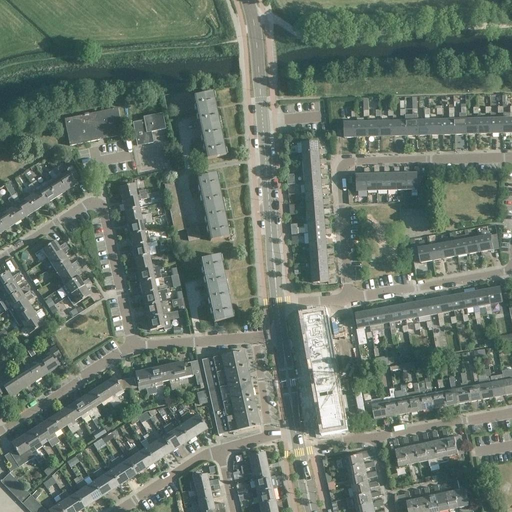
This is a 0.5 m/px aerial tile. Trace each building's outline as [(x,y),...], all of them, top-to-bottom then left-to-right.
[(225,156),(215,108),(212,93),(193,97),(206,160),(225,156)] [(467,135),(466,121),(466,108),(461,108),(461,114),(459,114),(460,121),(454,121),(454,136),(467,135)] [(97,141),(109,138),(123,135),(117,109),(64,120),(69,146),(97,141)] [(418,137),(430,136),(430,122),(429,109),(424,109),(424,115),(425,122),(418,122),(418,137)] [(442,136),(454,136),(454,121),(454,109),(449,109),(449,115),(449,121),(442,121),(442,136)] [(381,138),(381,123),(381,110),(376,110),(376,116),(376,123),(369,123),(369,138),(381,138)] [(151,133),(165,130),(162,114),(143,118),(143,121),(132,123),(137,146),(153,143),(151,133)] [(511,119),(503,120),(503,134),(511,134),(511,119)] [(479,135),(478,120),(466,121),(467,135),(479,135)] [(491,120),(478,120),(479,135),(491,135),(491,120)] [(503,120),(496,120),(491,120),(491,135),(503,134),(503,120)] [(442,136),(442,121),(430,122),(430,136),(442,136)] [(406,137),(405,122),(393,123),(394,137),(406,137)] [(418,137),(418,122),(405,122),(406,137),(418,137)] [(357,138),(357,123),(344,124),(345,139),(357,138)] [(369,123),(357,123),(357,138),(369,138),(369,123)] [(394,137),(393,123),(381,123),(381,138),(394,137)] [(319,151),(318,142),(302,144),(297,144),(297,154),(303,154),(325,152),(325,150),(319,151)] [(325,154),(325,152),(303,154),(304,164),(326,162),(326,160),(320,161),(319,155),(325,154)] [(326,162),(304,164),(304,174),(327,172),(326,170),(320,171),(320,165),(326,165),(326,162)] [(52,171),(65,192),(76,185),(73,180),(78,177),(71,167),(67,169),(67,171),(68,173),(62,176),(61,175),(60,174),(56,168),(52,171)] [(407,191),(407,168),(404,168),(404,175),(399,175),(399,168),(397,169),(397,191),(407,191)] [(409,168),(407,168),(407,191),(418,191),(417,175),(419,175),(419,168),(414,168),(415,175),(409,175),(409,168)] [(367,192),(367,169),(364,169),(364,176),(356,176),(357,192),(367,192)] [(377,192),(377,169),(374,169),(374,176),(369,176),(369,169),(367,169),(367,192),(377,192)] [(379,169),(377,169),(377,192),(387,191),(387,169),(384,169),(385,175),(379,176),(379,169)] [(397,191),(397,169),(394,169),(395,175),(389,175),(389,169),(387,169),(387,191),(397,191)] [(39,188),(35,182),(28,170),(24,172),(31,184),(32,184),(45,205),(55,198),(46,183),(39,188)] [(52,179),(51,180),(46,183),(55,198),(65,192),(52,171),(48,173),(52,179)] [(327,175),(327,172),(304,174),(305,184),(327,182),(327,180),(321,181),(321,175),(327,175)] [(229,237),(218,189),(215,174),(196,178),(210,242),(229,237)] [(327,185),(327,182),(305,184),(306,194),(328,192),(328,190),(322,190),(321,185),(327,185)] [(165,191),(177,189),(175,183),(164,185),(165,191)] [(35,212),(45,205),(32,184),(31,184),(32,184),(28,187),(33,195),(27,199),(35,212)] [(122,200),(136,197),(134,185),(119,188),(122,200)] [(166,197),(178,195),(177,189),(165,191),(166,197)] [(328,192),(306,194),(307,204),(329,202),(329,200),(323,201),(322,195),(328,194),(328,192)] [(124,212),(138,209),(137,201),(156,197),(155,193),(146,194),(146,195),(140,196),(136,197),(122,200),(124,212)] [(35,212),(27,199),(20,203),(15,195),(7,200),(11,205),(15,203),(17,206),(24,218),(35,212)] [(167,203),(179,201),(178,195),(166,197),(167,203)] [(169,209),(180,206),(179,201),(167,203),(169,209)] [(329,204),(329,202),(307,204),(307,214),(330,212),(330,210),(323,210),(323,205),(329,204)] [(4,209),(14,225),(24,218),(17,206),(7,212),(5,209),(4,209)] [(170,215),(182,212),(180,206),(169,209),(170,215)] [(14,225),(4,209),(0,211),(0,224),(4,231),(14,225)] [(127,224),(151,218),(150,214),(140,216),(138,209),(124,212),(127,224)] [(171,221),(183,218),(182,212),(170,215),(171,221)] [(330,212),(307,214),(308,224),(331,222),(330,220),(324,220),(324,215),(330,214),(330,212)] [(143,233),(147,232),(145,224),(152,223),(151,218),(127,224),(129,236),(143,233)] [(173,227),(184,224),(183,218),(171,221),(173,227)] [(331,222),(308,224),(309,234),(331,232),(331,230),(325,230),(325,225),(331,224),(331,222)] [(184,224),(173,227),(174,233),(177,232),(186,230),(184,224)] [(191,229),(194,240),(200,239),(197,227),(191,229)] [(188,242),(194,240),(191,229),(186,230),(186,234),(188,242)] [(132,247),(156,242),(159,241),(158,237),(148,239),(147,232),(143,233),(129,236),(132,247)] [(331,234),(331,232),(309,234),(310,244),(332,242),(332,240),(326,240),(325,234),(331,234)] [(478,238),(480,252),(493,250),(490,236),(478,238)] [(480,252),(478,238),(466,240),(468,254),(480,252)] [(468,254),(466,240),(454,242),(457,257),(468,254)] [(47,260),(67,247),(65,244),(59,248),(55,242),(41,250),(47,260)] [(134,259),(148,256),(147,249),(157,247),(156,242),(132,247),(134,259)] [(332,244),(332,242),(310,244),(310,254),(333,252),(333,250),(327,250),(326,245),(332,244)] [(433,261),(430,247),(426,248),(425,242),(419,243),(420,249),(418,249),(420,263),(433,261)] [(457,257),(454,242),(442,245),(445,259),(457,257)] [(442,245),(430,247),(433,261),(445,259),(442,245)] [(67,247),(47,260),(53,269),(66,260),(64,257),(67,254),(66,252),(69,250),(67,247)] [(333,254),(333,252),(310,254),(311,264),(334,262),(333,260),(327,260),(327,255),(333,254)] [(137,271),(161,266),(160,262),(150,264),(148,256),(134,259),(137,271)] [(232,319),(221,264),(219,256),(200,260),(213,323),(232,319)] [(70,266),(66,260),(53,269),(59,277),(78,265),(76,262),(70,266)] [(334,262),(311,264),(312,274),(334,272),(334,270),(328,270),(328,264),(334,264),(334,262)] [(78,265),(59,277),(65,286),(78,278),(74,272),(80,268),(78,265)] [(139,283),(153,280),(152,273),(162,271),(161,266),(137,271),(139,283)] [(0,289),(19,277),(18,274),(11,279),(7,272),(2,276),(0,273),(0,289)] [(334,272),(312,274),(313,284),(328,283),(328,284),(335,284),(335,279),(329,280),(328,274),(335,274),(334,272)] [(0,297),(2,301),(19,290),(15,285),(22,281),(19,277),(0,289),(0,297)] [(78,278),(65,286),(61,289),(67,298),(90,283),(88,280),(82,284),(78,278)] [(142,295),(166,290),(165,286),(155,288),(153,280),(139,283),(142,295)] [(90,283),(67,298),(73,307),(76,304),(76,305),(89,296),(87,292),(90,290),(89,288),(92,286),(90,283)] [(496,289),(488,290),(490,304),(496,303),(503,302),(500,288),(496,289)] [(11,308),(31,295),(29,292),(23,296),(19,290),(2,301),(6,299),(11,308)] [(144,307),(158,304),(157,296),(167,294),(166,290),(142,295),(144,307)] [(492,317),(490,304),(488,290),(476,292),(478,306),(485,305),(487,317),(492,317)] [(479,313),(478,306),(476,292),(464,295),(466,309),(473,307),(475,320),(476,326),(482,325),(480,319),(479,313)] [(13,319),(30,308),(27,303),(33,299),(31,295),(11,308),(8,310),(13,319)] [(466,309),(464,295),(452,297),(454,311),(466,309)] [(53,297),(45,302),(49,309),(58,304),(53,297)] [(452,297),(440,299),(442,313),(454,311),(452,297)] [(440,299),(428,301),(430,315),(442,313),(440,299)] [(428,301),(415,303),(418,317),(430,315),(428,301)] [(419,324),(418,317),(415,303),(403,306),(406,320),(413,318),(415,330),(416,337),(421,336),(420,330),(419,324)] [(159,309),(158,304),(144,307),(146,319),(171,314),(170,309),(163,311),(163,308),(159,309)] [(407,326),(406,320),(403,306),(391,308),(394,322),(395,328),(402,327),(404,337),(409,336),(408,332),(407,326)] [(23,325),(42,313),(41,310),(34,314),(30,308),(13,319),(19,328),(23,325)] [(395,328),(394,322),(391,308),(379,310),(382,324),(389,323),(391,335),(393,345),(398,344),(396,334),(395,328)] [(379,310),(367,312),(370,326),(371,326),(371,332),(378,331),(379,337),(384,336),(379,310)] [(370,326),(367,312),(355,314),(358,329),(370,326)] [(23,325),(24,327),(29,335),(42,326),(38,321),(45,316),(42,313),(23,325)] [(171,314),(146,319),(149,331),(163,328),(161,320),(172,318),(171,314)] [(326,317),(305,321),(323,428),(345,424),(326,317)] [(39,360),(47,373),(60,365),(56,359),(61,356),(55,348),(50,351),(51,352),(39,360)] [(485,351),(473,353),(474,361),(482,360),(482,358),(486,357),(485,351)] [(242,352),(201,361),(205,376),(245,367),(242,352)] [(376,361),(377,367),(389,365),(388,359),(376,361)] [(35,381),(47,373),(39,360),(26,368),(35,381)] [(182,363),(170,365),(175,390),(180,389),(178,382),(179,382),(178,379),(192,375),(190,367),(183,369),(182,363)] [(175,390),(170,365),(158,368),(161,382),(169,381),(171,391),(175,390)] [(245,367),(205,376),(208,391),(249,382),(245,367)] [(23,390),(35,381),(26,368),(14,376),(23,390)] [(161,382),(158,368),(146,371),(152,395),(156,394),(155,387),(162,386),(161,382)] [(482,401),(494,398),(490,378),(491,378),(489,370),(485,371),(486,378),(479,380),(479,381),(479,382),(480,387),(482,401)] [(125,380),(129,389),(137,388),(138,391),(146,389),(147,396),(152,395),(146,371),(134,373),(135,378),(125,380)] [(468,389),(465,374),(461,375),(462,384),(461,384),(462,390),(456,391),(458,405),(471,403),(468,389)] [(10,398),(23,390),(14,376),(1,384),(0,382),(0,392),(1,395),(6,391),(10,398)] [(506,396),(503,378),(502,376),(491,378),(490,378),(494,398),(506,396)] [(511,376),(503,378),(506,396),(511,395),(511,376)] [(129,389),(125,380),(116,382),(114,378),(103,385),(117,405),(120,403),(117,398),(124,393),(122,391),(129,389)] [(387,391),(390,390),(393,390),(391,380),(385,382),(387,391)] [(249,382),(208,391),(211,406),(252,397),(249,382)] [(419,392),(423,411),(434,409),(432,395),(431,390),(430,383),(425,384),(427,391),(419,392)] [(117,405),(103,385),(93,391),(101,403),(106,400),(108,403),(109,403),(112,408),(117,405)] [(423,411),(419,392),(418,385),(414,386),(415,393),(407,394),(407,395),(411,414),(423,411)] [(407,395),(407,394),(406,387),(402,388),(403,395),(395,397),(399,416),(411,414),(407,395)] [(471,403),(482,401),(480,387),(468,389),(471,403)] [(383,399),(386,418),(399,416),(395,397),(394,390),(393,390),(390,390),(391,397),(383,399)] [(93,391),(83,398),(96,418),(100,416),(94,408),(101,403),(93,391)] [(446,407),(458,405),(456,391),(444,393),(446,407)] [(206,404),(204,393),(197,395),(199,405),(206,404)] [(434,409),(446,407),(444,393),(432,395),(434,409)] [(255,411),(252,397),(211,406),(215,420),(255,411)] [(96,418),(83,398),(73,404),(80,417),(82,420),(88,416),(95,426),(99,423),(96,419),(96,418)] [(374,420),(386,418),(383,399),(371,401),(371,402),(364,403),(367,416),(373,415),(374,420)] [(78,435),(82,433),(80,430),(74,421),(80,417),(73,404),(62,411),(78,435)] [(178,406),(184,415),(187,413),(181,405),(178,406)] [(74,438),(78,435),(62,411),(52,418),(60,430),(66,426),(72,434),(74,438)] [(255,411),(215,420),(218,436),(259,426),(255,411)] [(187,413),(184,415),(197,436),(206,430),(197,416),(192,419),(187,413)] [(184,424),(179,427),(188,441),(197,436),(184,415),(181,417),(184,424)] [(60,430),(52,418),(42,424),(55,445),(59,443),(54,434),(60,430)] [(42,424),(31,431),(39,443),(46,439),(51,448),(55,445),(42,424)] [(188,441),(179,427),(175,430),(170,424),(166,426),(180,447),(188,441)] [(166,435),(162,438),(171,452),(180,447),(166,426),(163,428),(166,435)] [(102,428),(98,430),(91,434),(95,440),(105,433),(102,428)] [(443,435),(444,440),(448,457),(458,455),(458,456),(464,454),(460,437),(454,438),(448,439),(446,430),(442,431),(443,435)] [(31,431),(21,437),(34,458),(38,464),(42,461),(35,451),(42,447),(39,443),(31,431)] [(448,457),(444,440),(439,441),(437,432),(432,433),(434,442),(439,466),(440,465),(440,464),(449,462),(448,458),(448,457)] [(428,461),(430,467),(439,466),(434,442),(429,443),(427,434),(423,435),(425,444),(428,461)] [(149,437),(162,458),(171,452),(162,438),(158,441),(152,435),(149,437)] [(418,463),(428,461),(425,444),(419,445),(417,436),(413,437),(415,446),(418,463)] [(18,468),(34,458),(21,437),(11,444),(14,450),(9,453),(9,454),(4,457),(11,467),(8,469),(11,473),(18,468)] [(154,464),(162,458),(149,437),(146,439),(149,446),(145,449),(154,464)] [(405,449),(409,466),(418,463),(415,446),(410,448),(408,438),(403,439),(405,449)] [(409,466),(405,449),(400,450),(398,441),(393,441),(399,468),(409,466)] [(154,464),(145,449),(140,452),(135,447),(132,449),(145,469),(154,464)] [(145,469),(132,449),(128,451),(131,458),(127,461),(136,475),(145,469)] [(81,463),(88,459),(83,451),(76,455),(81,463)] [(342,470),(364,465),(363,460),(373,458),(372,453),(340,460),(342,470)] [(250,470),(266,466),(263,454),(248,458),(250,470)] [(136,475),(127,461),(123,463),(117,458),(114,460),(127,480),(136,475)] [(127,480),(114,460),(111,462),(114,469),(110,472),(119,486),(127,480)] [(364,465),(342,470),(347,469),(349,479),(366,475),(365,469),(375,467),(374,463),(364,465)] [(246,471),(240,472),(241,477),(251,475),(253,482),(269,478),(266,466),(250,470),(246,471)] [(119,486),(110,472),(105,475),(100,469),(97,471),(110,492),(119,486)] [(110,492),(97,471),(93,473),(96,480),(92,483),(101,497),(110,492)] [(352,488),(368,485),(367,479),(377,477),(376,473),(366,475),(349,479),(352,488)] [(4,487),(13,478),(9,474),(0,483),(4,487)] [(195,491),(218,485),(217,480),(207,482),(206,476),(193,479),(194,483),(189,484),(191,491),(195,491)] [(8,491),(17,482),(13,478),(4,487),(8,491)] [(269,478),(253,482),(256,494),(271,490),(269,478)] [(82,480),(79,482),(93,503),(101,497),(92,483),(87,486),(82,480)] [(12,495),(21,486),(17,482),(8,491),(12,495)] [(93,503),(79,482),(76,484),(79,491),(75,494),(84,508),(93,503)] [(455,491),(459,508),(469,506),(465,489),(460,491),(457,482),(453,483),(455,491)] [(368,485),(352,488),(354,498),(370,495),(369,489),(379,487),(378,483),(368,485)] [(459,508),(455,491),(450,493),(448,484),(443,485),(445,494),(449,510),(459,508)] [(198,502),(211,499),(210,492),(219,490),(218,485),(195,491),(198,502)] [(16,499),(25,490),(21,486),(12,495),(16,499)] [(442,511),(449,510),(445,494),(440,495),(438,486),(434,487),(436,496),(439,511),(442,511)] [(439,511),(436,496),(430,497),(428,488),(424,489),(426,498),(429,511),(439,511)] [(25,490),(16,499),(20,503),(29,494),(25,490)] [(274,502),(271,490),(256,494),(258,506),(274,502)] [(429,511),(426,498),(421,499),(419,490),(414,491),(416,500),(418,511),(429,511)] [(78,511),(84,508),(75,494),(70,497),(65,491),(62,493),(73,511),(78,511)] [(356,508),(372,504),(371,499),(381,497),(380,492),(370,495),(354,498),(356,508)] [(418,511),(416,500),(411,501),(409,492),(404,493),(408,511),(418,511)] [(62,503),(57,506),(61,511),(73,511),(62,493),(58,496),(62,503)] [(26,509),(34,500),(31,496),(22,505),(26,509)] [(211,499),(198,502),(200,511),(208,511),(224,509),(222,504),(213,506),(211,499)] [(29,511),(30,511),(39,504),(34,500),(26,509),(29,511)] [(276,511),(274,502),(258,506),(259,511),(276,511)] [(356,511),(373,511),(373,509),(383,506),(383,502),(372,505),(372,504),(356,508),(356,511)]
